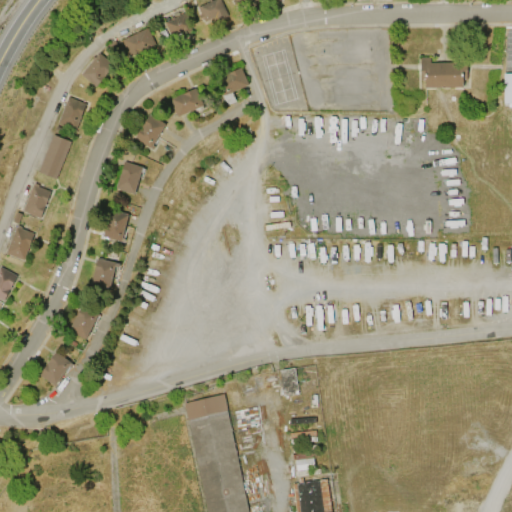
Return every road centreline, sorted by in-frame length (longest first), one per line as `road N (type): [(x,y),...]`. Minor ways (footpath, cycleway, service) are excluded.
road 1 (residential): [(511,15),(287,22),(139,91),(105,133),(53,305),(0,389)]
road 2 (residential): [(0,415),(101,405),(271,356),(511,331)]
road 3 (residential): [(34,416),(85,364),(166,170),(252,96),(239,41)]
road 4 (residential): [(0,231),(80,59),(178,0)]
